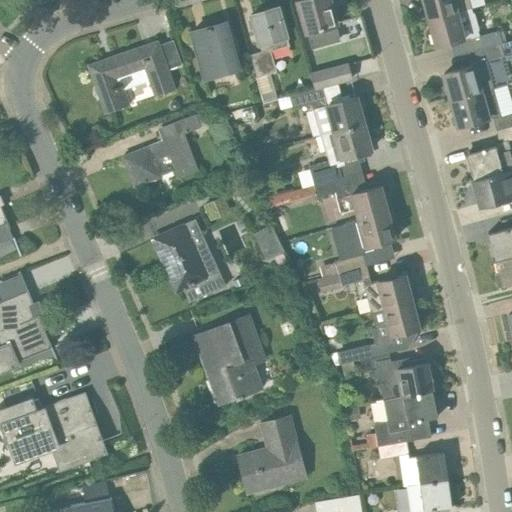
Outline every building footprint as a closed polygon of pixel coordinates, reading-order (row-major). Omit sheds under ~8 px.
[(312,49),(340,41),(335,25),(336,24),(329,0),(304,0),(298,2),(312,49)] [(423,0),(429,21),(471,9),(468,0),(423,0)] [(250,55),(257,78),(277,72),(270,49),(289,44),(278,7),(251,15),(262,52),(250,55)] [(472,13),(471,9),(429,21),(437,47),(473,37),(477,50),(501,43),(498,31),(479,36),(477,31),(479,31),(474,13),(472,13)] [(343,19),(345,35),(363,33),(361,17),(343,19)] [(205,78),(239,68),(226,22),(197,31),(201,46),(196,48),(205,78)] [(154,96),(174,90),(166,67),(180,63),(171,37),(89,65),(105,113),(128,105),(121,84),(116,86),(114,78),(144,67),(154,96)] [(511,40),(501,43),(477,50),(480,62),(472,65),(472,67),(444,74),(451,101),(493,89),(494,89),(486,61),(505,55),(511,52),(511,40)] [(315,90),(318,89),(351,79),(347,64),(311,74),(315,90)] [(318,89),(315,90),(289,96),(278,99),(280,110),(291,107),(292,109),(310,104),(319,136),(321,135),(364,124),(356,98),(328,106),(326,99),(321,100),(318,89)] [(511,113),(501,116),(493,89),(451,101),(459,127),(491,118),(495,131),(511,126),(511,113)] [(171,102),(169,107),(171,111),(175,113),(179,111),(180,108),(179,103),(175,101),(171,102)] [(199,170),(185,134),(201,127),(196,114),(173,123),(178,135),(122,157),(134,187),(160,176),(154,161),(169,155),(178,178),(199,170)] [(313,185),(342,178),(339,167),(345,165),(343,158),(371,150),(364,124),(321,135),(328,160),(308,166),(313,184),(313,185)] [(511,139),(511,126),(495,131),(499,145),(466,154),(473,180),(511,169),(511,162),(506,141),(511,139)] [(511,169),(473,180),(481,207),(511,198),(511,169)] [(359,221),(388,212),(381,186),(347,196),(342,178),(313,185),(313,184),(263,198),(266,209),(316,195),(317,197),(335,192),(336,198),(340,213),(356,209),(359,221)] [(225,198),(204,206),(209,220),(231,212),(225,198)] [(0,206),(0,226),(8,223),(1,206),(0,206)] [(359,221),(366,247),(395,239),(388,212),(359,221)] [(255,235),(269,259),(284,251),(270,225),(255,235)] [(207,275),(184,226),(154,240),(177,290),(183,287),(189,301),(226,285),(219,270),(207,275)] [(511,255),(511,226),(488,233),(495,260),(511,255)] [(338,273),(366,266),(363,253),(334,261),(318,266),(321,278),(338,273)] [(511,284),(511,255),(495,260),(502,287),(511,284)] [(366,266),(338,273),(341,286),(362,280),(371,312),(412,301),(405,275),(378,282),(377,281),(371,283),(366,266)] [(342,288),(341,286),(338,273),(321,278),(317,279),(321,293),(342,288)] [(235,288),(245,284),(242,278),(232,282),(235,288)] [(0,373),(20,365),(20,364),(19,364),(16,359),(50,344),(28,290),(0,302),(0,373)] [(376,329),(389,326),(392,335),(419,328),(412,301),(371,312),(376,329)] [(219,404),(254,391),(245,367),(264,360),(248,316),(194,336),(219,404)] [(353,361),(360,359),(389,353),(389,352),(387,342),(375,345),(374,343),(336,352),(339,364),(341,363),(353,361)] [(391,361),(389,353),(360,359),(363,372),(387,367),(388,371),(397,369),(403,396),(432,390),(427,363),(422,364),(421,359),(410,361),(409,358),(391,361)] [(341,363),(344,375),(355,373),(353,361),(341,363)] [(327,384),(310,389),(313,400),(330,396),(327,384)] [(438,417),(432,390),(403,396),(378,401),(382,421),(374,423),(375,433),(365,434),(367,443),(350,446),(351,451),(377,445),(406,442),(428,438),(425,420),(438,417)] [(43,412),(38,399),(0,413),(0,415),(4,426),(0,427),(0,430),(2,437),(7,435),(14,455),(33,449),(35,456),(41,454),(38,447),(52,442),(58,457),(54,459),(58,468),(87,458),(84,449),(99,444),(84,402),(69,407),(66,399),(56,403),(58,407),(43,412)] [(346,408),(348,421),(362,418),(359,405),(346,408)] [(306,479),(290,418),(262,425),(266,441),(268,440),(271,449),(238,457),(248,495),(306,479)] [(408,453),(406,442),(377,445),(379,458),(408,453)] [(416,457),(420,484),(448,480),(444,453),(416,457)] [(448,480),(420,484),(403,487),(407,511),(435,511),(435,510),(452,507),(448,480)] [(113,511),(111,498),(70,507),(60,508),(60,511),(113,511)] [(363,511),(362,498),(318,503),(318,511),(363,511)]
